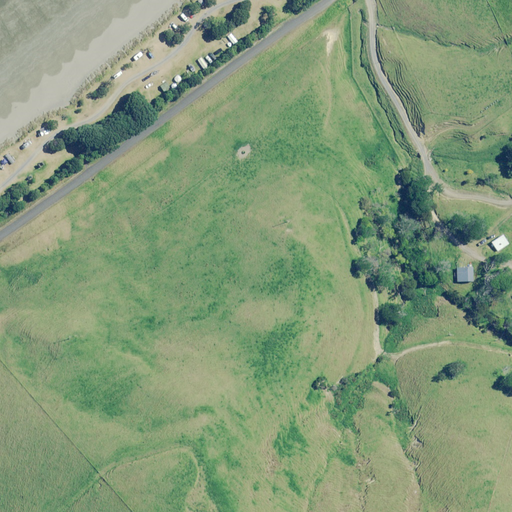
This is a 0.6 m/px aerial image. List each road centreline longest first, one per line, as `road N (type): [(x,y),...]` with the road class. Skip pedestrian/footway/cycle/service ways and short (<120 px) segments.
road 1 (unclassified): [(329,0),(0,236)]
road 2 (track): [(54,511),(103,466),(173,443),(195,457),(221,511)]
